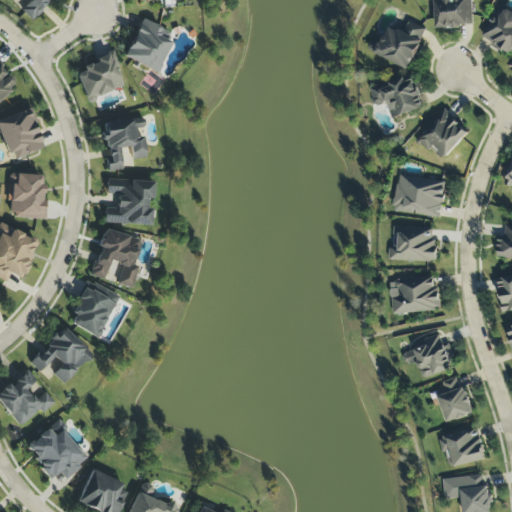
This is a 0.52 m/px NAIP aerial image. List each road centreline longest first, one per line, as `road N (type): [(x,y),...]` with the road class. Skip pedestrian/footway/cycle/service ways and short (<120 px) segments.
road 1 (residential): [(0,21),(40,60),(58,94),(78,187),(65,252),(38,305),(0,344)]
road 2 (residential): [(511,111),(481,177),(468,250),(491,395),(511,465)]
